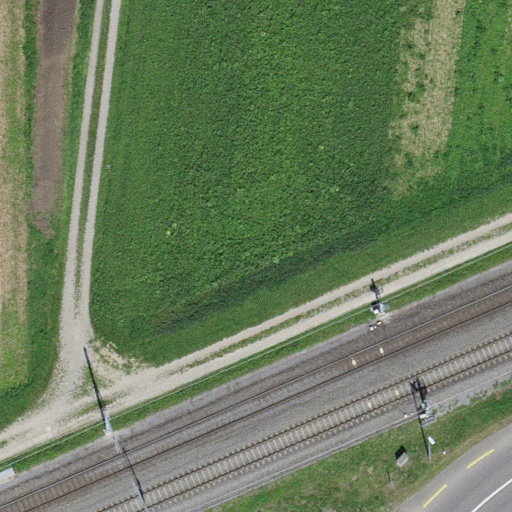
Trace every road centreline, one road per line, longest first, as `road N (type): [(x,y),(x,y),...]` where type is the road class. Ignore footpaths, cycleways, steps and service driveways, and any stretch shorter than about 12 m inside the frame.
road 1 (track): [(0,437),(511,214)]
road 2 (track): [(75,404),(123,0)]
